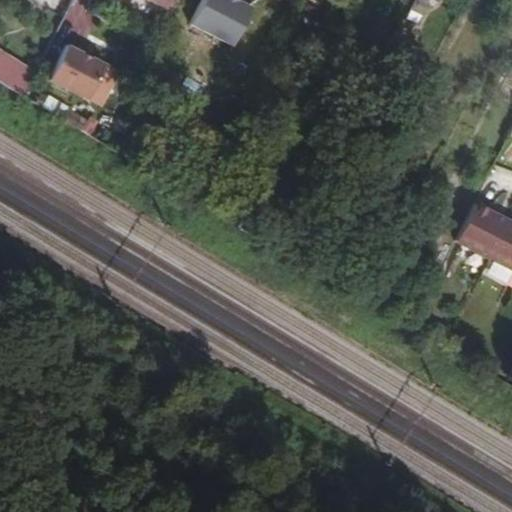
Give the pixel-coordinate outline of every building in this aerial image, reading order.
[(199,0),(187,25),(229,47),(249,9),(231,0),(199,0)] [(435,0),(413,0),(409,9),(419,14),(426,0),(432,0),(435,1),(435,0)] [(103,66),(63,46),(46,79),(85,100),(103,66)] [(0,82),(21,95),(28,82),(0,65),(0,82)] [(40,92),(34,101),(86,133),(91,124),(40,92)] [(141,154),(133,149),(127,158),(136,163),(141,154)] [(165,181),(194,198),(199,189),(171,172),(165,181)] [(452,242),(511,272),(511,226),(471,205),(452,242)] [(306,264),(322,274),(328,262),(312,253),(306,264)] [(505,285),(511,273),(491,263),(486,275),(505,285)]
